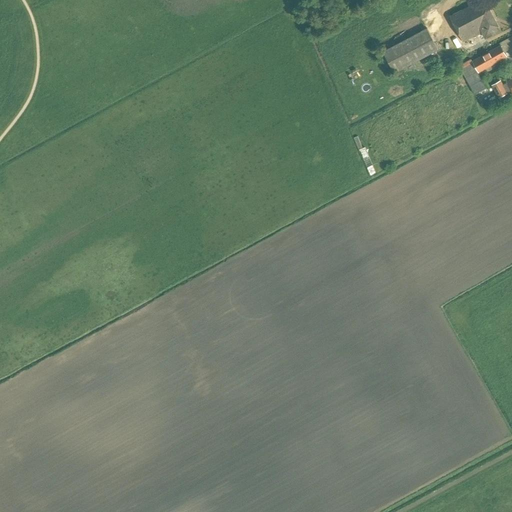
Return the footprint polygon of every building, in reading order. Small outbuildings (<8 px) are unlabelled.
[(472,5),(450,16),(464,41),(482,32),(486,39),(501,30),(485,0),(473,7),(472,5)] [(383,51),(395,73),(439,50),(427,28),(383,51)] [(472,61),(479,73),(507,57),(501,46),(472,61)] [(452,49),(445,52),(447,57),(455,54),(452,49)] [(477,74),(473,65),(471,65),(469,61),(462,65),(468,78),(477,74)] [(493,85),(500,97),(507,93),(511,90),(511,92),(511,78),(507,81),(506,81),(507,83),(502,85),(500,81),(493,85)]
